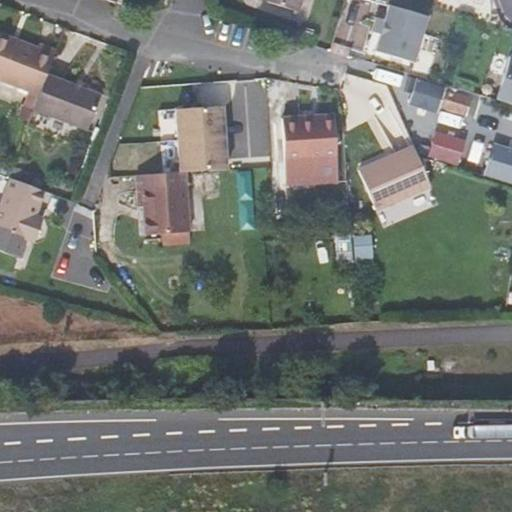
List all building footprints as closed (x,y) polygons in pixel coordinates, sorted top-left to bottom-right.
[(302,0),(261,0),(277,5),(298,13),(302,0)] [(375,52),(413,63),(427,18),(390,6),(375,52)] [(0,79),(40,94),(47,75),(56,52),(40,45),(38,49),(17,41),(0,34),(0,79)] [(495,101),(511,106),(511,59),(508,58),(495,101)] [(40,94),(34,109),(87,130),(100,95),(74,85),(47,75),(40,94)] [(421,83),(416,99),(463,115),(468,99),(421,83)] [(175,108),(163,109),(165,170),(176,170),(175,108)] [(185,174),(227,171),(223,109),(176,112),(180,174),(185,174)] [(337,163),(334,123),(313,124),(312,118),(297,120),(282,121),(285,167),(316,164),(317,185),(338,184),(337,163)] [(439,162),(445,139),(423,133),(418,156),(439,162)] [(473,146),(451,141),(445,163),(467,169),(473,146)] [(432,188),(418,156),(414,149),(387,161),(360,173),(378,211),(409,197),(417,216),(440,206),(432,188)] [(506,180),(511,161),(490,154),(482,176),(504,183),(506,180)] [(316,164),(285,167),(287,187),(317,185),(316,164)] [(190,246),(185,174),(180,174),(136,176),(140,237),(161,235),(161,247),(190,246)] [(0,253),(18,260),(25,241),(29,243),(37,219),(35,218),(39,205),(44,193),(10,180),(0,204),(0,253)] [(42,220),(37,219),(29,243),(34,245),(42,220)] [(114,243),(96,244),(97,255),(115,253),(114,243)]
